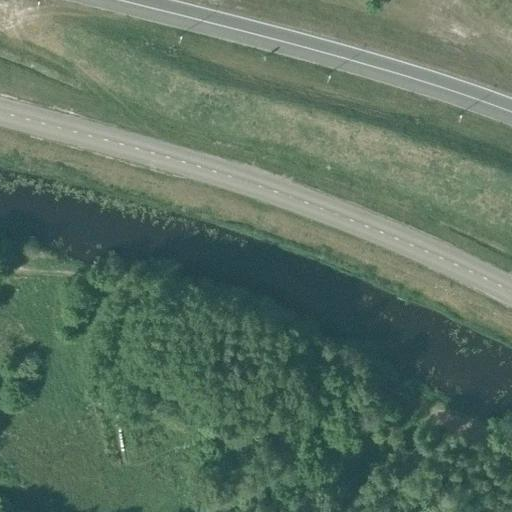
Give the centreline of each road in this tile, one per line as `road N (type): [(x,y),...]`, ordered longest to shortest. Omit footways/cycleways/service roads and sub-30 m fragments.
road 1 (secondary): [(511,292),(290,197),(0,113)]
road 2 (motorway): [(140,0),(413,72),(511,107)]
